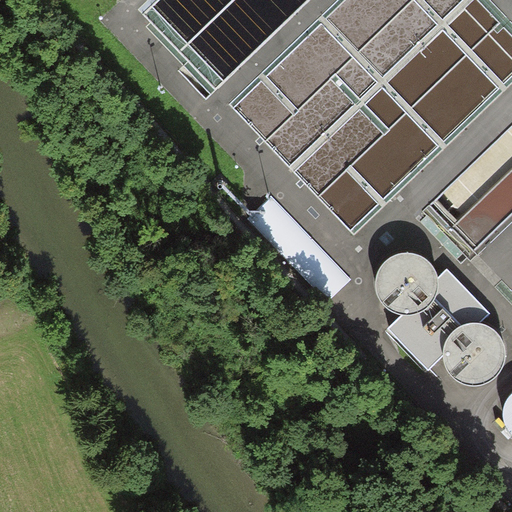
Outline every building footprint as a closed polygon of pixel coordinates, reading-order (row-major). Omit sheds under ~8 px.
[(273,194),(250,216),(330,297),(353,274),(273,194)] [(377,286),(381,296),(389,304),(398,308),(406,309),(409,310),(419,307),(428,301),(434,293),(437,284),(437,275),(434,266),(429,258),(421,252),(412,249),(403,249),(393,252),(386,257),(379,266),(376,276),(377,286)] [(409,310),(406,309),(388,325),(428,367),(444,352),(444,346),(447,336),(453,327),(461,322),(470,319),(480,319),(483,320),(492,311),(448,265),(437,275),(437,284),(434,293),(428,301),(419,307),(409,310)] [(445,357),(449,366),(456,374),(466,379),(476,380),(487,377),(496,371),(501,364),(505,355),(505,345),(502,336),(496,328),(489,322),(483,320),(480,319),(470,319),(461,322),(453,327),(447,336),(444,346),(444,352),(445,357)] [(503,415),(505,424),(511,432),(511,433),(511,388),(511,389),(506,397),(503,406),(503,415)]
